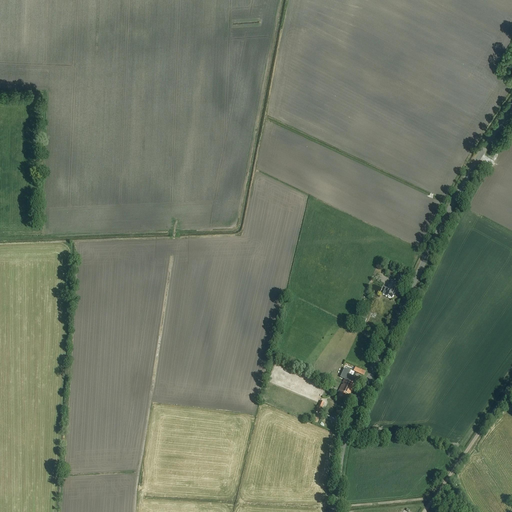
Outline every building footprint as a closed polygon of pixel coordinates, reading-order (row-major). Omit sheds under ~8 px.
[(396,271),(390,269),(387,275),(393,278),(396,271)] [(383,294),(385,296),(391,299),(392,300),(396,291),(399,285),(390,281),(387,289),(386,288),(383,294)] [(367,320),(361,318),(358,323),(364,326),(367,320)] [(360,374),(361,375),(364,376),(366,371),(363,370),(355,367),(353,371),(360,374)] [(339,391),(340,392),(338,397),(339,398),(344,400),(346,395),(350,397),(356,385),(345,380),(344,379),(342,383),(343,384),(342,386),(341,385),(339,391)]
